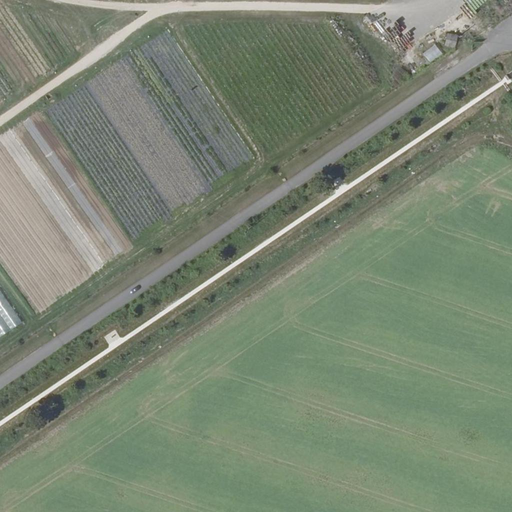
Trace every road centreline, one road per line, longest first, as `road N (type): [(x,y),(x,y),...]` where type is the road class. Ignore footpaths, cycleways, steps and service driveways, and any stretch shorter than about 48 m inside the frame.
road 1 (track): [(0,460),(475,138),(511,144)]
road 2 (track): [(164,8),(344,7),(505,39)]
road 3 (track): [(164,8),(0,123)]
